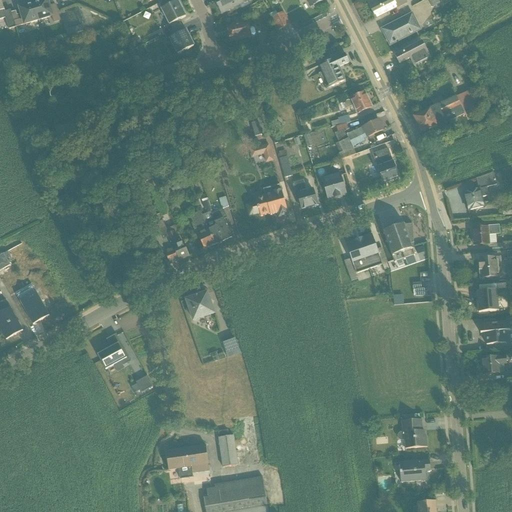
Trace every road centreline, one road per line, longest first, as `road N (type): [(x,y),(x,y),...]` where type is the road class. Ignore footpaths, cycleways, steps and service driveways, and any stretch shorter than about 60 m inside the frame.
road 1 (residential): [(0,373),(160,283),(427,187)]
road 2 (residential): [(463,511),(441,230),(427,187)]
road 3 (residential): [(347,13),(290,40),(223,57),(196,0)]
road 4 (residential): [(427,187),(347,13)]
